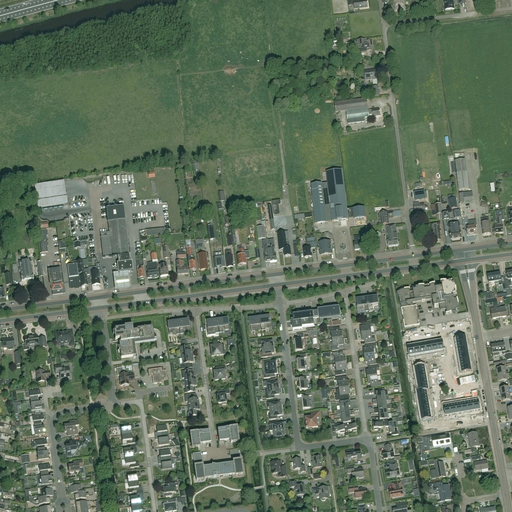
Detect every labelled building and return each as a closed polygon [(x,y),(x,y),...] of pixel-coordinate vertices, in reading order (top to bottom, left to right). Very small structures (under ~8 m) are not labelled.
[(393,0),(395,11),(405,10),(403,0),(393,0)] [(444,0),(445,10),(455,9),(454,4),(453,4),(452,0),(444,0)] [(358,2),(354,3),(354,6),(358,5),(359,9),(368,8),(367,1),(358,2)] [(365,40),(358,40),(358,43),(361,43),(362,49),(366,49),(367,52),(373,51),(372,41),(365,42),(365,40)] [(375,69),(364,71),(365,81),(377,79),(375,69)] [(335,103),(336,113),(347,111),(348,124),(363,122),(363,118),(369,118),(369,116),(373,115),(373,117),(381,116),(380,110),(368,111),(367,99),(335,103)] [(455,162),(459,191),(469,190),(465,160),(455,162)] [(313,207),(315,224),(328,223),(328,222),(348,220),(348,218),(353,218),(354,219),(366,218),(365,207),(352,209),(347,210),(342,170),(327,172),(328,184),(322,184),(312,185),(314,207),(313,207)] [(83,189),(91,187),(90,180),(82,181),(83,189)] [(65,187),(35,191),(38,211),(63,207),(68,206),(66,198),(67,198),(67,197),(66,198),(65,187)] [(424,191),(414,192),(415,200),(425,199),(424,192),(424,191)] [(463,193),(459,194),(460,203),(473,201),(472,192),(463,193)] [(103,205),(114,204),(113,195),(103,196),(103,205)] [(456,199),(449,200),(450,210),(457,209),(456,199)] [(415,212),(425,211),(424,204),(419,204),(418,203),(414,203),(415,212)] [(129,243),(128,243),(125,221),(123,207),(106,209),(108,223),(109,232),(100,233),(103,258),(118,257),(119,263),(130,262),(129,253),(130,253),(129,243)] [(494,225),(495,234),(503,233),(502,220),(505,220),(504,211),(496,212),(498,225),(494,225)] [(393,212),(388,212),(379,213),(380,213),(378,213),(378,218),(380,217),(381,225),(389,224),(388,218),(393,217),(393,212)] [(280,226),(282,226),(285,225),(287,220),(284,216),(279,217),(276,221),(280,226)] [(482,227),(490,226),(490,222),(489,222),(489,218),(481,219),(482,223),(481,223),(482,227)] [(468,236),(476,235),(477,235),(476,226),(477,226),(476,221),(468,221),(469,227),(466,227),(468,236)] [(387,237),(397,236),(396,226),(386,227),(387,237)] [(490,226),(482,227),(483,235),(491,234),(490,226)] [(264,227),(257,228),(258,239),(266,239),(264,227)] [(165,237),(164,228),(147,229),(147,236),(154,235),(154,237),(165,237)] [(441,229),(431,230),(432,233),(433,242),(441,241),(440,232),(441,232),(441,229)] [(47,236),(47,230),(38,231),(41,253),(48,253),(47,247),(46,236),(47,236)] [(288,232),(277,233),(279,250),(284,249),(285,257),(291,256),(288,232)] [(363,243),(362,236),(354,237),(355,244),(354,244),(355,251),(365,249),(364,243),(363,243)] [(397,236),(387,237),(388,247),(399,246),(398,239),(397,236)] [(317,244),(316,242),(315,243),(314,238),(306,239),(307,248),(303,249),(304,258),(305,258),(306,258),(307,258),(308,258),(312,257),(311,248),(313,248),(316,248),(316,244),(317,244)] [(195,240),(196,244),(195,244),(196,250),(204,249),(204,243),(203,243),(203,239),(195,240)] [(274,240),(267,240),(270,262),(277,261),(276,254),(275,246),(274,240)] [(190,246),(186,246),(189,271),(193,271),(196,271),(195,270),(196,270),(195,262),(191,262),(191,258),(192,257),(190,246)] [(249,258),(248,252),(243,253),(242,246),(237,247),(238,250),(239,250),(239,256),(237,256),(238,266),(239,266),(241,266),(241,265),(246,265),(245,259),(249,258)] [(72,255),(73,265),(67,266),(70,288),(81,287),(88,286),(86,277),(89,276),(88,261),(86,253),(72,255)] [(175,268),(177,275),(178,276),(181,275),(181,274),(182,274),(182,273),(186,272),(185,265),(186,265),(185,261),(183,253),(178,253),(178,254),(174,255),(175,264),(174,264),(175,268)] [(214,254),(215,259),(214,259),(215,269),(221,268),(225,268),(224,260),(223,257),(221,257),(221,253),(214,254)] [(208,269),(206,254),(198,255),(200,270),(208,269)] [(19,262),(20,271),(22,282),(34,280),(31,261),(19,262)] [(131,261),(130,262),(119,263),(116,264),(117,273),(128,271),(133,271),(131,261)] [(158,277),(156,263),(148,264),(149,268),(148,268),(147,268),(147,269),(147,273),(147,279),(158,277)] [(92,286),(100,285),(98,269),(100,269),(100,264),(92,265),(93,265),(89,266),(91,279),(92,286)] [(167,265),(159,266),(160,277),(168,276),(167,265)] [(64,291),(63,283),(62,284),(60,269),(48,271),(50,285),(51,285),(53,295),(63,294),(62,294),(62,291),(64,291)] [(130,288),(128,271),(117,273),(113,273),(115,290),(130,288)] [(6,286),(12,285),(11,273),(4,274),(6,286)] [(506,290),(505,283),(502,283),(500,273),(494,274),(495,282),(498,282),(499,286),(502,285),(503,290),(506,290)] [(451,313),(456,313),(456,310),(459,310),(459,309),(459,307),(459,305),(458,303),(458,302),(457,300),(454,300),(453,295),(456,294),(456,292),(456,290),(456,289),(455,287),(455,285),(454,284),(452,285),(450,282),(446,284),(445,283),(444,283),(443,283),(442,283),(442,288),(435,289),(437,297),(432,298),(432,302),(439,300),(440,306),(441,312),(446,311),(447,315),(449,315),(450,314),(451,313)] [(416,306),(407,307),(406,303),(432,298),(437,297),(435,289),(434,285),(435,285),(435,284),(433,284),(431,285),(430,285),(430,286),(427,287),(424,287),(424,286),(423,286),(421,286),(419,287),(418,287),(416,288),(415,288),(414,289),(413,289),(410,289),(408,289),(406,289),(404,289),(404,290),(403,290),(402,290),(400,291),(399,292),(398,292),(397,293),(399,298),(400,304),(401,304),(401,308),(404,327),(419,325),(418,319),(419,318),(419,316),(419,315),(418,314),(418,313),(417,312),(416,306)] [(374,310),(375,309),(379,308),(377,297),(372,298),(371,296),(367,297),(369,311),(373,311),(374,310)] [(365,312),(369,311),(367,297),(362,298),(363,299),(357,300),(358,306),(357,307),(357,311),(365,310),(365,312)] [(498,306),(500,318),(507,317),(505,307),(501,308),(501,305),(498,306)] [(498,306),(495,306),(494,307),(495,309),(490,310),(492,319),(500,318),(498,306)] [(309,312),(308,312),(310,327),(314,326),(318,326),(319,325),(321,325),(322,324),(322,322),(323,321),(323,319),(325,319),(340,317),(339,308),(335,309),(335,307),(323,308),(318,309),(319,309),(319,311),(312,312),(309,311),(309,312)] [(302,328),(310,327),(308,312),(297,314),(297,316),(294,316),(295,324),(292,325),(293,327),(299,326),(299,329),(299,330),(302,329),(302,328)] [(264,316),(259,317),(261,331),(265,330),(265,329),(272,328),(271,323),(270,317),(264,318),(264,316)] [(257,332),(261,331),(259,317),(255,317),(255,319),(249,320),(250,326),(251,331),(255,330),(256,331),(257,332)] [(222,318),(217,319),(219,334),(223,333),(224,332),(225,331),(229,330),(228,326),(227,320),(222,320),(222,318)] [(215,334),(219,334),(217,319),(212,320),(213,321),(207,322),(208,329),(207,329),(207,333),(215,332),(215,334)] [(175,335),(180,335),(178,320),(173,321),(173,323),(168,323),(169,330),(169,334),(173,334),(174,335),(175,335)] [(189,327),(188,321),(182,321),(182,320),(178,320),(180,335),(184,334),(183,333),(191,332),(190,327),(189,327)] [(361,334),(371,333),(370,328),(373,327),(373,323),(364,324),(364,327),(360,327),(361,334)] [(138,342),(154,340),(152,328),(137,330),(137,331),(133,332),(132,327),(133,327),(132,326),(127,327),(128,328),(115,330),(115,335),(114,335),(115,340),(120,339),(120,343),(119,343),(121,359),(134,357),(132,342),(138,341),(138,342)] [(332,340),(343,338),(342,332),(337,332),(336,331),(335,328),(329,329),(329,332),(330,332),(331,337),(332,337),(332,340)] [(58,332),(57,332),(56,333),(55,334),(57,345),(69,343),(70,347),(74,346),(72,331),(60,333),(60,332),(58,332)] [(372,338),(371,333),(361,334),(362,341),(366,341),(367,344),(376,342),(375,338),(372,338)] [(297,336),(298,340),(295,340),(294,340),(296,352),(296,351),(303,351),(302,347),(304,347),(303,343),(302,343),(301,338),(304,338),(303,335),(297,336)] [(25,344),(23,345),(24,350),(29,350),(29,347),(38,345),(40,345),(40,348),(46,347),(45,338),(37,339),(37,336),(24,338),(25,344)] [(343,338),(332,340),(333,343),(331,343),(332,348),(331,348),(332,351),(338,351),(338,347),(339,347),(338,346),(344,345),(343,338)] [(13,347),(14,347),(13,339),(1,340),(2,349),(6,348),(6,349),(7,350),(8,350),(9,350),(11,350),(12,350),(12,349),(13,348),(13,347)] [(263,349),(274,348),(274,343),(273,343),(272,342),(266,343),(265,340),(258,341),(259,346),(262,346),(263,349)] [(430,343),(425,344),(427,355),(432,354),(438,353),(436,342),(430,343)] [(457,356),(468,354),(467,348),(466,343),(455,345),(456,350),(457,356)] [(363,349),(364,356),(374,355),(373,349),(376,349),(376,344),(367,346),(367,349),(363,349)] [(421,356),(427,355),(425,344),(419,345),(413,346),(415,357),(421,356)] [(224,345),(221,345),(210,347),(212,357),(222,356),(222,355),(225,355),(226,354),(225,352),(224,352),(224,345)] [(491,346),(493,354),(493,356),(500,355),(499,353),(498,345),(491,346)] [(191,352),(191,351),(188,352),(187,347),(178,348),(179,351),(181,351),(182,359),(193,357),(192,352),(191,352)] [(275,352),(274,348),(263,349),(263,352),(261,353),(261,358),(267,358),(267,355),(274,354),(274,352),(275,352)] [(335,362),(336,365),(346,363),(345,357),(340,357),(340,356),(339,356),(338,352),(332,353),(333,357),(333,356),(334,362),(335,362)] [(468,354),(457,356),(458,361),(459,367),(470,365),(469,359),(468,354)] [(297,360),(298,371),(299,371),(305,370),(305,367),(306,366),(306,363),(304,363),(304,358),(306,358),(306,355),(300,355),(301,360),(297,360)] [(374,355),(364,356),(365,363),(369,362),(370,365),(379,364),(378,360),(375,360),(374,355)] [(193,357),(182,359),(183,366),(181,367),(181,370),(187,369),(187,364),(193,363),(193,362),(193,357)] [(265,370),(277,368),(276,363),(275,364),(275,362),(268,363),(268,360),(261,361),(261,367),(265,366),(265,370)] [(333,368),(335,368),(335,373),(335,376),(342,375),(341,372),(342,372),(342,370),(347,370),(346,363),(336,365),(332,365),(333,368)] [(61,366),(55,367),(56,375),(60,374),(60,379),(66,379),(66,378),(70,378),(69,368),(62,369),(61,366)] [(366,371),(367,378),(377,376),(376,371),(379,371),(379,366),(370,367),(370,370),(366,371)] [(216,372),(214,372),(215,381),(225,380),(224,371),(226,371),(225,367),(215,368),(216,372)] [(428,378),(427,373),(426,367),(415,369),(416,375),(417,380),(428,378)] [(127,374),(123,375),(122,368),(116,369),(117,377),(119,376),(121,386),(129,385),(128,382),(134,381),(133,374),(127,375),(127,374)] [(148,370),(149,377),(149,376),(152,376),(153,380),(153,383),(154,384),(157,384),(163,383),(163,381),(167,381),(166,371),(164,371),(164,368),(148,370)] [(263,370),(263,373),(264,379),(270,378),(270,375),(277,374),(276,373),(278,373),(277,368),(265,370),(263,370)] [(36,378),(36,383),(45,382),(44,379),(50,378),(49,371),(45,371),(36,372),(37,378),(36,378)] [(184,379),(185,382),(196,381),(195,376),(194,375),(191,375),(191,371),(181,372),(182,379),(184,379)] [(300,379),(299,379),(301,391),(301,390),(308,389),(307,386),(309,385),(308,382),(307,382),(306,378),(309,377),(308,374),(302,375),(303,379),(300,379)] [(378,382),(377,376),(367,378),(368,385),(372,384),(373,387),(382,386),(381,381),(378,382)] [(339,389),(350,388),(349,381),(343,382),(343,381),(342,380),(342,377),(336,378),(336,381),(337,381),(337,387),(339,386),(339,389)] [(417,380),(418,386),(419,391),(428,390),(430,390),(429,384),(428,378),(417,380)] [(197,386),(196,381),(185,382),(186,390),(184,391),(184,394),(194,392),(193,387),(196,387),(196,386),(197,386)] [(268,390),(280,389),(279,384),(278,384),(278,383),(271,384),(270,381),(263,382),(264,387),(268,387),(268,390)] [(350,388),(339,389),(339,392),(338,392),(339,398),(335,398),(336,401),(345,400),(345,397),(345,396),(345,395),(350,394),(350,388)] [(266,394),(267,400),(273,399),(272,396),(279,395),(279,394),(280,394),(280,389),(268,390),(266,390),(266,394)] [(376,396),(377,398),(386,397),(388,396),(388,392),(385,392),(385,389),(374,391),(375,396),(376,396)] [(30,398),(31,401),(38,400),(38,397),(39,397),(39,396),(40,395),(39,390),(29,392),(30,398)] [(419,391),(417,391),(418,397),(419,403),(430,401),(429,395),(428,390),(419,391)] [(223,391),(223,395),(217,396),(218,404),(222,404),(222,406),(226,405),(226,403),(225,395),(229,394),(229,391),(223,391)] [(303,410),(303,409),(310,408),(310,405),(311,405),(311,401),(309,401),(309,397),(311,396),(311,393),(305,394),(305,398),(302,398),(303,410)] [(188,406),(199,405),(198,400),(198,399),(191,400),(191,395),(184,396),(185,403),(187,403),(188,406)] [(31,411),(42,409),(41,404),(40,404),(40,403),(39,403),(38,400),(31,401),(31,404),(31,411)] [(463,413),(468,412),(474,411),(472,400),(466,401),(461,402),(463,413)] [(430,401),(419,403),(420,409),(421,414),(432,412),(431,407),(430,401)] [(271,411),(282,409),(282,405),(281,405),(280,404),(274,405),(273,402),(267,402),(268,408),(270,408),(271,411)] [(340,411),(349,409),(349,407),(350,407),(349,402),(339,403),(340,411)] [(449,404),(451,415),(457,414),(463,413),(461,402),(455,403),(449,404)] [(200,409),(199,405),(188,406),(189,414),(187,414),(187,417),(197,416),(196,411),(199,411),(199,410),(200,409)] [(283,414),(282,409),(271,411),(271,414),(268,415),(269,420),(275,419),(275,416),(282,416),(282,414),(283,414)] [(307,429),(308,429),(309,429),(310,429),(311,429),(312,429),(312,428),(317,428),(318,428),(318,427),(317,419),(321,418),(320,412),(311,413),(312,417),(306,418),(305,418),(305,419),(306,423),(306,424),(306,425),(306,426),(306,427),(306,428),(307,428),(307,429)] [(33,423),(34,426),(41,425),(41,422),(42,422),(42,420),(43,420),(43,415),(32,417),(33,423)] [(389,424),(388,419),(385,420),(386,427),(389,427),(390,433),(392,433),(392,436),(398,435),(398,432),(395,432),(394,428),(396,428),(396,424),(393,424),(389,424)] [(376,421),(373,421),(374,424),(373,424),(374,429),(374,430),(379,430),(378,428),(383,428),(383,427),(386,427),(385,420),(376,421)] [(64,426),(65,433),(69,432),(69,436),(77,435),(77,431),(75,431),(75,427),(78,426),(78,421),(69,422),(70,425),(64,426)] [(273,432),(285,430),(284,425),(283,425),(283,424),(276,425),(276,422),(268,423),(269,432),(271,432),(273,432)] [(355,422),(344,424),(345,432),(345,431),(348,431),(352,431),(352,432),(357,431),(356,430),(357,430),(356,425),(355,422)] [(342,424),(335,425),(335,426),(332,427),(333,433),(336,432),(336,433),(340,432),(341,433),(345,433),(345,432),(344,424),(342,424)] [(35,435),(45,434),(44,429),(43,429),(43,428),(42,428),(41,425),(34,426),(34,429),(35,435)] [(122,436),(131,435),(130,429),(134,429),(133,426),(125,427),(125,430),(121,430),(122,436)] [(160,436),(169,435),(168,432),(167,432),(166,426),(156,427),(157,433),(154,434),(155,437),(160,436)] [(228,441),(227,440),(230,439),(230,443),(235,442),(235,440),(238,440),(236,428),(229,429),(226,429),(217,430),(219,441),(224,440),(224,442),(228,441)] [(286,435),(285,430),(273,432),(271,432),(272,441),(278,440),(278,437),(285,436),(284,435),(286,435)] [(210,442),(210,435),(209,431),(200,432),(198,433),(190,434),(192,446),(195,445),(195,448),(200,447),(199,443),(202,443),(202,445),(206,444),(206,443),(210,442)] [(471,448),(474,447),(479,446),(477,433),(468,434),(471,448)] [(132,441),(131,435),(122,436),(122,442),(122,443),(122,445),(123,446),(127,445),(127,444),(136,443),(135,440),(132,441)] [(169,435),(160,436),(155,437),(155,440),(158,440),(159,446),(169,445),(168,442),(170,442),(169,439),(169,435)] [(450,443),(449,436),(449,435),(432,438),(434,447),(447,445),(447,443),(450,443)] [(37,448),(37,451),(45,450),(44,447),(46,447),(45,445),(47,445),(46,440),(36,441),(36,448),(37,448)] [(76,448),(78,448),(79,448),(82,444),(78,441),(69,442),(70,446),(65,446),(66,450),(67,449),(67,454),(67,457),(72,457),(72,455),(74,455),(76,452),(76,448)] [(386,452),(383,452),(384,459),(394,458),(393,451),(392,451),(391,446),(385,447),(386,452)] [(124,454),(125,460),(134,459),(134,453),(137,453),(136,449),(128,450),(128,449),(121,450),(122,455),(124,454)] [(38,460),(49,459),(48,454),(47,454),(46,453),(45,453),(45,450),(37,451),(38,454),(37,454),(38,460)] [(172,460),(172,459),(171,454),(170,454),(169,451),(160,452),(160,458),(158,458),(158,461),(172,460)] [(352,451),(346,451),(347,459),(355,458),(355,459),(361,458),(360,451),(353,452),(352,451)] [(194,463),(202,462),(201,453),(193,454),(194,463)] [(29,463),(28,456),(21,456),(22,464),(25,464),(29,463)] [(321,456),(312,458),(313,469),(322,468),(321,456)] [(135,464),(134,459),(125,460),(126,466),(130,465),(130,468),(139,467),(138,464),(135,464)] [(172,469),(171,465),(174,465),(173,459),(172,459),(172,460),(158,461),(159,465),(161,464),(162,470),(172,469)] [(301,459),(293,460),(294,470),(301,469),(301,473),(305,472),(304,466),(302,467),(301,459)] [(235,476),(235,474),(238,474),(238,475),(243,475),(241,460),(235,461),(235,465),(214,468),(214,466),(211,467),(210,467),(211,467),(211,468),(201,469),(200,466),(194,467),(196,481),(201,480),(201,479),(203,479),(204,480),(235,476)] [(386,472),(387,479),(400,476),(398,469),(398,470),(396,460),(394,461),(394,464),(389,465),(390,471),(386,472)] [(80,470),(80,468),(83,468),(82,461),(73,463),(74,466),(68,466),(69,473),(70,473),(71,474),(73,473),(74,473),(79,472),(79,474),(81,474),(83,473),(83,470),(80,470)] [(281,467),(280,462),(277,462),(276,461),(275,461),(274,462),(271,463),(272,474),(278,473),(279,477),(287,476),(285,466),(281,467)] [(439,461),(429,462),(430,466),(435,465),(438,479),(446,477),(443,463),(439,464),(439,461)] [(487,461),(474,463),(476,471),(488,469),(487,461)] [(40,473),(41,476),(48,475),(48,472),(49,471),(49,470),(50,470),(49,465),(39,466),(40,473)] [(354,468),(347,469),(348,474),(352,474),(353,479),(359,478),(359,479),(363,478),(363,477),(364,477),(363,470),(354,471),(354,468)] [(127,478),(128,484),(138,482),(137,477),(140,476),(140,473),(130,474),(130,473),(124,474),(125,478),(127,478)] [(49,478),(48,475),(41,476),(41,478),(38,479),(39,485),(41,485),(52,484),(51,479),(50,479),(50,477),(49,478)] [(138,488),(138,482),(128,484),(129,489),(128,489),(128,493),(129,494),(131,493),(132,492),(133,492),(142,491),(142,488),(138,488)] [(303,498),(303,495),(304,495),(303,488),(304,488),(304,485),(297,486),(296,482),(289,483),(290,488),(295,488),(295,492),(296,492),(297,496),(298,496),(299,498),(300,499),(302,499),(303,498)] [(74,493),(85,492),(84,490),(81,490),(81,486),(80,486),(79,483),(73,484),(74,487),(70,487),(71,494),(74,494),(74,493)] [(163,497),(172,496),(171,493),(174,493),(173,489),(176,489),(175,486),(178,486),(177,483),(171,484),(171,487),(162,488),(163,492),(162,492),(163,497)] [(402,488),(401,483),(392,484),(393,489),(389,490),(391,499),(403,497),(402,488)] [(443,483),(426,486),(427,489),(429,495),(437,495),(440,494),(441,502),(451,500),(448,485),(443,486),(443,483)] [(47,487),(42,488),(41,488),(41,491),(41,496),(38,496),(38,498),(49,497),(53,496),(52,490),(48,490),(47,487)] [(349,488),(350,493),(350,494),(355,493),(356,499),(367,498),(366,490),(358,491),(358,487),(349,488)] [(319,489),(313,490),(313,495),(320,494),(320,500),(321,500),(322,501),(322,502),(325,501),(326,501),(325,500),(328,499),(328,495),(329,494),(328,490),(327,490),(327,488),(319,489)] [(0,499),(0,500),(1,497),(0,496),(0,493),(8,495),(8,494),(10,495),(10,494),(13,495),(13,493),(0,490),(0,499)] [(74,493),(74,494),(75,500),(86,499),(86,497),(89,496),(89,494),(86,494),(85,492),(74,493)] [(49,497),(38,498),(38,501),(35,501),(36,503),(38,503),(39,505),(50,503),(49,497)] [(131,508),(141,506),(140,501),(143,500),(143,497),(134,498),(133,497),(128,498),(128,502),(130,502),(131,508)] [(169,504),(162,505),(163,509),(164,509),(164,511),(171,511),(178,511),(177,507),(176,507),(175,500),(168,501),(169,504)] [(76,510),(90,508),(90,506),(87,507),(87,502),(75,503),(76,510)] [(407,511),(406,503),(405,503),(406,504),(402,504),(399,505),(399,504),(399,510),(394,511),(393,511),(392,511),(407,511)]
